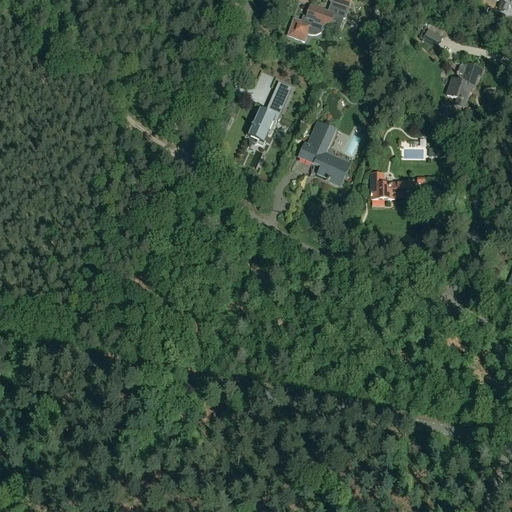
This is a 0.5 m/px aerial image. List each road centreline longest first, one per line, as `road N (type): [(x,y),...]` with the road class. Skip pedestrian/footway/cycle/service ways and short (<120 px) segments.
road 1 (tertiary): [(511,442),(0,344)]
road 2 (residential): [(447,305),(286,238),(222,198),(184,161),(250,0)]
road 3 (track): [(0,11),(184,161)]
road 4 (residential): [(447,305),(511,131)]
